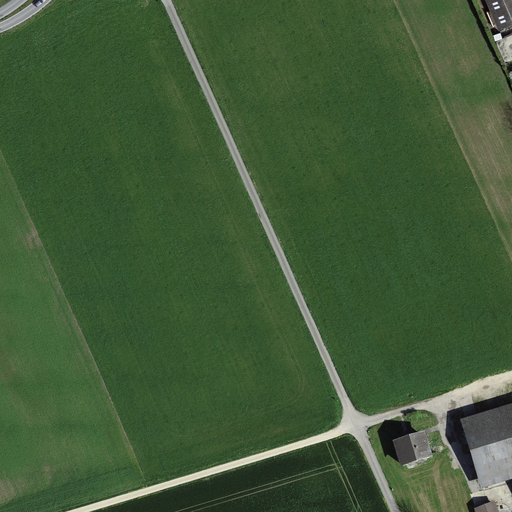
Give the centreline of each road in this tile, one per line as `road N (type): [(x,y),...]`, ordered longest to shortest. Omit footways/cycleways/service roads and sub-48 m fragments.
road 1 (unclassified): [(168,0),(395,511)]
road 2 (track): [(511,378),(73,511)]
